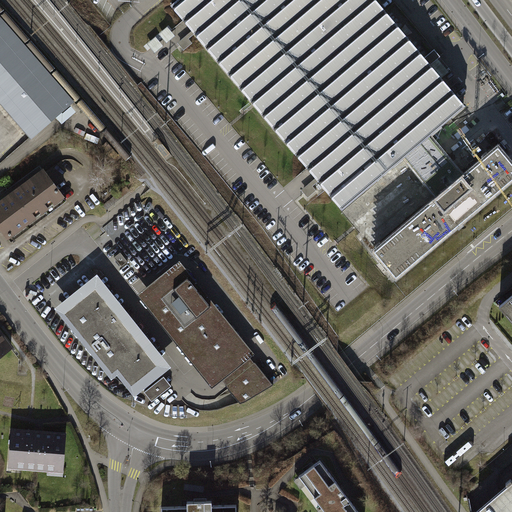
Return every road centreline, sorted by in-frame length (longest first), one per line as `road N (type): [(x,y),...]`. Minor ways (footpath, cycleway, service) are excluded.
road 1 (unclassified): [(135,434),(184,447),(214,445),(285,416),(511,230)]
road 2 (unclassified): [(0,292),(82,394),(135,434)]
